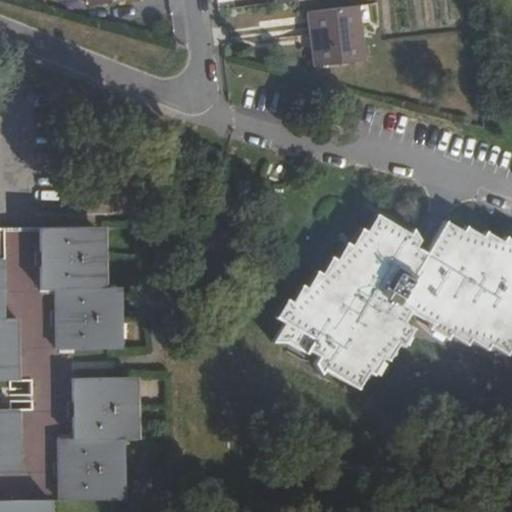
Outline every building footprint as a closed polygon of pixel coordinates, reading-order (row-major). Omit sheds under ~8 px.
[(313,60),(362,53),(354,0),(345,0),(305,6),(313,60)] [(464,227),(447,217),(428,250),(411,234),(377,212),(368,228),(362,225),(351,241),(347,238),(336,256),(331,253),(322,269),(317,267),(308,284),(302,280),(290,299),(284,295),(274,313),(282,318),(269,340),(287,340),(300,349),(304,345),(311,351),(307,359),(318,366),(321,362),(354,380),(362,366),(369,369),(379,351),(384,354),(394,336),(398,340),(410,324),(400,318),(405,309),(426,319),(423,325),(440,334),(445,331),(459,340),(463,333),(481,346),(485,340),(500,349),(507,339),(511,342),(511,354),(511,355),(511,236),(507,234),(505,239),(486,226),(482,232),(465,223),(464,227)] [(92,229),(39,230),(40,286),(52,286),(54,347),(112,346),(111,285),(93,285),(92,229)] [(126,371),(71,370),(73,430),(56,431),(57,491),(113,491),(110,427),(125,427),(126,371)] [(12,411),(0,410),(0,469),(12,470),(12,411)]
